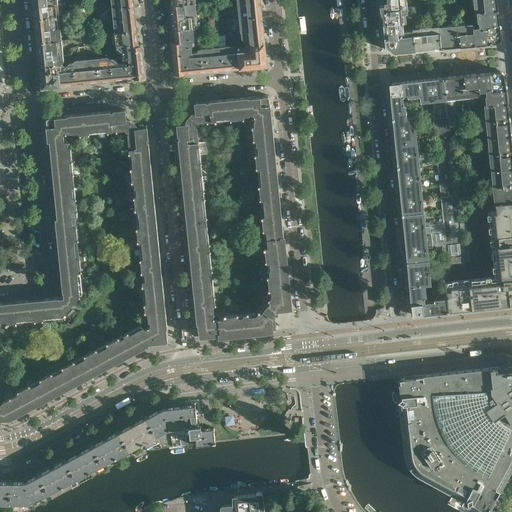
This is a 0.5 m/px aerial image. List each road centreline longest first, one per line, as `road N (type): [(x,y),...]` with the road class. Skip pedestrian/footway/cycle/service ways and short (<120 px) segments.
road 1 (residential): [(401,333),(366,0)]
road 2 (residential): [(186,360),(158,89)]
road 3 (residential): [(280,78),(308,344)]
road 4 (residential): [(0,290),(46,278),(31,102)]
road 5 (tertiary): [(0,461),(188,379)]
road 6 (tertiary): [(186,360),(0,440)]
road 7 (tertiary): [(312,368),(511,347)]
road 8 (residential): [(312,368),(327,479),(340,511)]
road 9 (residential): [(31,102),(158,89)]
road 10 (tertiary): [(188,379),(312,368)]
road 11 (tertiary): [(308,344),(186,360)]
road 12 (residential): [(158,89),(280,78)]
